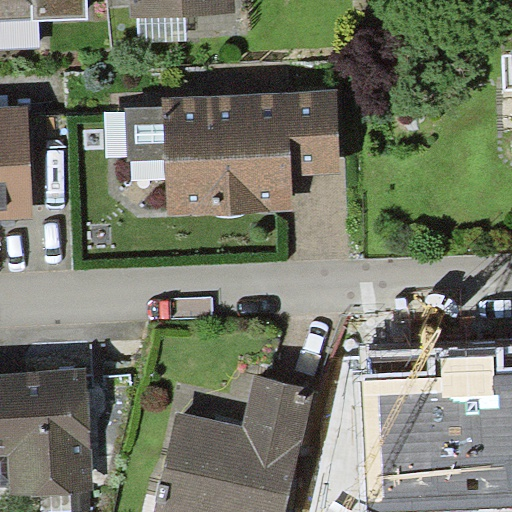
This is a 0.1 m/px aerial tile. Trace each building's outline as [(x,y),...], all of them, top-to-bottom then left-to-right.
[(0,0),(0,21),(34,20),(32,0),(0,0)] [(86,0),(32,0),(34,20),(33,22),(87,20),(86,0)] [(132,7),(131,0),(107,0),(108,8),(132,7)] [(186,15),(235,12),(234,0),(131,0),(132,7),(132,17),(138,16),(186,15)] [(187,40),(186,15),(138,16),(139,42),(187,40)] [(127,161),(165,160),(168,216),(293,211),(292,176),(340,174),(337,89),(163,96),(163,105),(125,107),(127,161)] [(0,219),(32,218),(27,105),(0,105),(0,219)] [(441,372),(360,376),(366,511),(511,511),(511,372),(501,373),(500,349),(440,352),(441,372)] [(90,492),(94,492),(88,368),(0,372),(0,455),(11,455),(12,486),(12,496),(34,495),(90,492)] [(153,511),(286,511),(315,388),(254,374),(242,426),(177,411),(153,511)] [(0,486),(12,486),(11,455),(0,455),(0,486)] [(63,511),(91,511),(90,492),(34,495),(35,511),(63,511)]
